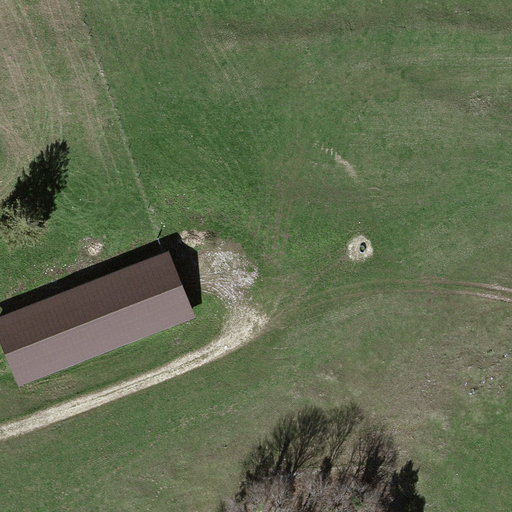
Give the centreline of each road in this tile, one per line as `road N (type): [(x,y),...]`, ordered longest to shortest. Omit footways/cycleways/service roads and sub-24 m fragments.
road 1 (track): [(0,438),(210,352),(239,326),(244,305)]
road 2 (track): [(511,295),(365,286),(244,305)]
